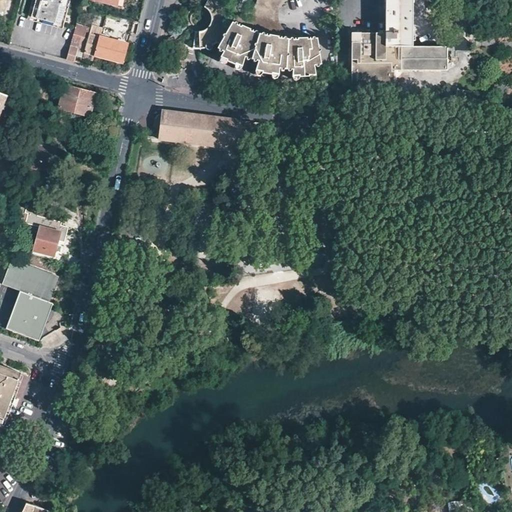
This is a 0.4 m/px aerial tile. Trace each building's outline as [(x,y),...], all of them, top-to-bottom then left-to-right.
[(67,0),(36,0),(31,18),(60,25),(67,0)] [(207,0),(205,5),(207,7),(209,9),(211,12),(211,15),(211,18),(210,21),(209,23),(207,25),(204,26),(202,27),(200,28),(197,28),(193,47),(196,47),(200,47),(204,47),(207,46),(210,45),(212,44),(214,43),(216,42),(219,44),(230,23),(229,22),(229,20),(230,17),(231,13),(230,10),(230,8),(229,4),(227,1),(226,0),(207,0)] [(383,0),(383,34),(351,34),(351,89),(394,89),(394,70),(449,70),(448,45),(413,45),(413,0),(383,0)] [(102,28),(95,55),(122,62),(133,21),(106,14),(102,28)] [(231,24),(230,23),(219,44),(217,47),(217,49),(223,52),(220,59),(242,68),(246,58),(257,61),(255,72),(277,76),(279,69),(292,70),(292,77),(315,76),(314,66),(321,65),(317,39),(310,40),(310,38),(296,38),(295,40),(282,39),(281,37),(266,35),(265,36),(254,33),(253,31),(240,25),(238,26),(233,23),(231,24)] [(90,28),(76,24),(73,34),(81,36),(78,48),(84,50),(82,58),(93,61),(95,55),(102,28),(91,25),(90,28)] [(67,60),(74,61),(78,48),(81,36),(73,34),(67,60)] [(47,77),(28,72),(25,84),(38,88),(37,90),(43,91),(47,77)] [(94,92),(65,86),(59,109),(88,117),(94,92)] [(478,112),(480,100),(471,98),(472,93),(457,90),(455,107),(469,109),(469,110),(478,112)] [(185,114),(161,111),(160,121),(160,128),(159,139),(232,148),(236,120),(185,114)] [(269,124),(236,120),(232,148),(241,149),(253,151),(255,139),(266,141),(269,124)] [(308,148),(322,150),(332,151),(332,145),(338,145),(339,138),(309,133),(308,148)] [(24,179),(32,181),(35,173),(41,175),(48,177),(56,148),(34,143),(24,179)] [(35,173),(32,181),(38,183),(41,175),(35,173)] [(38,210),(20,203),(18,209),(37,215),(38,210)] [(60,232),(40,226),(34,247),(53,254),(60,232)] [(70,256),(68,263),(80,267),(81,260),(70,256)] [(57,275),(11,258),(1,283),(19,290),(48,301),(57,275)] [(38,341),(53,298),(50,297),(48,301),(19,290),(5,329),(38,341)] [(20,373),(0,365),(0,424),(9,400),(20,373)] [(473,511),(473,500),(448,503),(449,511),(473,511)] [(53,511),(37,505),(26,502),(21,511),(53,511)]
